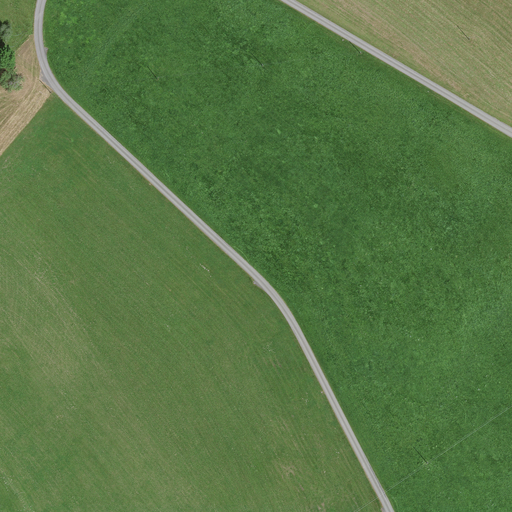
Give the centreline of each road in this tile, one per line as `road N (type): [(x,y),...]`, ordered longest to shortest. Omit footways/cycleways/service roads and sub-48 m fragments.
road 1 (track): [(387,511),(279,303),(50,79),(37,32),(42,0)]
road 2 (track): [(283,0),(511,134)]
